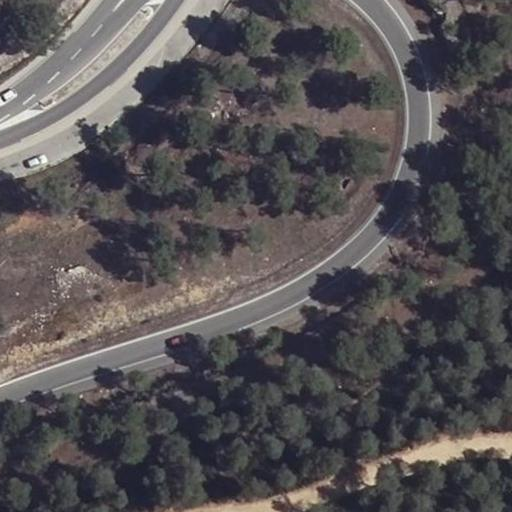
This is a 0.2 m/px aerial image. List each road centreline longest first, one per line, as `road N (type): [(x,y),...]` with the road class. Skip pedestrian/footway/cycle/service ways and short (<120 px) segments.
road 1 (motorway): [(0,397),(246,313),(303,287),(382,224),(404,191),(420,110),(402,39),(369,0)]
road 2 (track): [(242,511),(381,468),(511,450)]
road 3 (secondary): [(0,145),(90,95),(127,64),(176,0)]
road 4 (secondary): [(126,0),(66,66),(0,110)]
